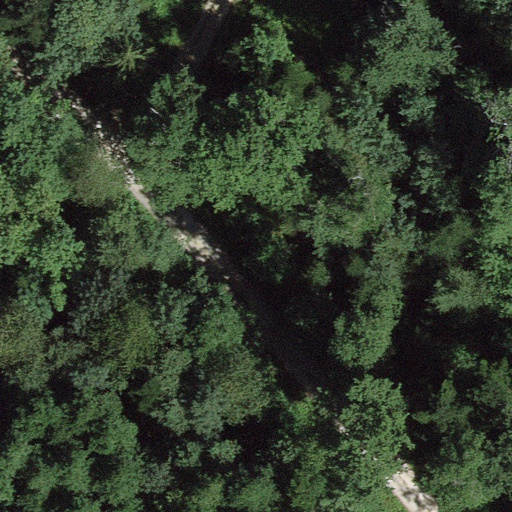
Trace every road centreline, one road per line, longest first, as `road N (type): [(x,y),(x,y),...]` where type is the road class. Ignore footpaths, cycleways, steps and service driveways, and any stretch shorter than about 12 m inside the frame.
road 1 (track): [(0,54),(70,100),(431,511)]
road 2 (track): [(141,177),(219,0)]
